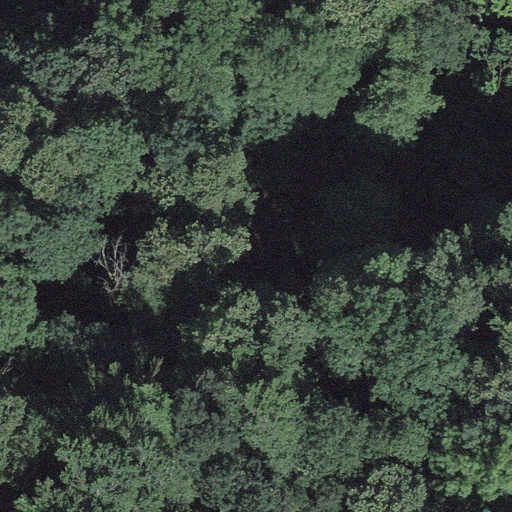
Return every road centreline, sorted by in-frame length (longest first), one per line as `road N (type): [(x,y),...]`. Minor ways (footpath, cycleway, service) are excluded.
road 1 (motorway): [(141,511),(314,236),(420,0)]
road 2 (trunk): [(0,430),(192,0)]
